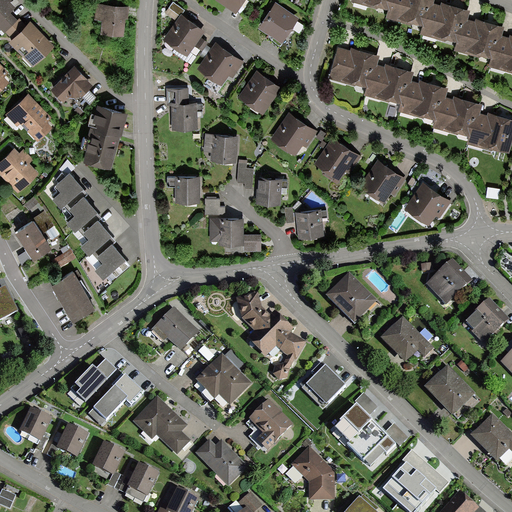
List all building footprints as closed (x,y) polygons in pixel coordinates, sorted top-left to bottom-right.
[(0,0),(0,27),(1,27),(4,30),(5,29),(18,18),(10,11),(16,5),(10,0),(0,0)] [(244,0),(222,0),(237,10),(244,0)] [(392,0),(391,5),(387,15),(412,22),(413,18),(425,21),(431,1),(431,0),(392,0)] [(431,1),(425,21),(422,31),(446,38),(448,33),(460,37),(465,18),(468,8),(441,0),(440,4),(431,1)] [(182,13),(184,8),(173,1),(166,12),(177,20),(182,13)] [(299,17),(276,1),(259,25),(282,41),(299,17)] [(127,16),(128,4),(97,2),(96,18),(102,18),(101,32),(123,34),(125,16),(127,16)] [(188,55),(206,29),(182,13),(177,20),(164,38),(188,55)] [(18,17),(18,18),(5,29),(11,36),(8,39),(33,65),(54,45),(28,18),(24,22),(18,17)] [(465,18),(460,37),(457,48),(480,55),(481,50),(494,53),(499,34),(502,25),(475,17),(474,21),(465,18)] [(499,34),(494,53),(491,64),(511,69),(511,34),(509,33),(508,37),(499,34)] [(202,49),(208,41),(202,37),(196,45),(202,49)] [(244,60),(216,40),(198,67),(222,84),(229,74),(232,77),(244,60)] [(349,47),(338,44),(329,75),(355,83),(357,78),(369,82),(375,61),(378,52),(350,44),(349,47)] [(375,61),(369,82),(366,92),(390,100),(391,95),(403,98),(409,78),(412,68),(385,60),(383,64),(375,61)] [(8,71),(0,61),(0,88),(9,80),(4,75),(8,71)] [(84,109),(97,93),(90,87),(95,82),(75,62),(50,86),(64,100),(71,93),(77,100),(76,101),(84,109)] [(282,85),(258,68),(239,95),(263,112),(282,85)] [(409,78),(403,98),(400,108),(424,115),(426,110),(438,114),(444,95),(447,85),(419,77),(418,81),(409,78)] [(190,86),(167,86),(167,103),(171,103),(171,128),(197,128),(197,100),(190,100),(190,86)] [(29,91),(6,112),(17,124),(20,121),(38,140),(53,125),(48,119),(51,116),(29,91)] [(444,95),(438,114),(435,125),(458,132),(459,127),(472,130),(478,111),(480,102),(454,94),(452,98),(444,95)] [(128,110),(97,102),(95,111),(92,110),(89,121),(91,121),(88,135),(85,134),(83,144),(86,145),(82,158),(112,165),(120,133),(122,134),(128,110)] [(478,111),(472,130),(469,141),(492,147),(493,143),(508,147),(511,133),(511,117),(487,110),(486,114),(478,111)] [(318,130),(289,111),(271,137),(296,154),(303,144),(307,146),(318,130)] [(326,133),(321,129),(316,136),(322,140),(326,133)] [(238,134),(206,132),(204,149),(211,150),(210,159),(236,161),(238,134)] [(361,155),(332,136),(314,163),(323,168),(321,172),(338,183),(346,170),(349,172),(361,155)] [(20,151),(15,146),(0,160),(0,171),(18,190),(38,171),(29,162),(33,158),(24,148),(20,151)] [(247,158),(239,158),(238,180),(245,180),(245,187),(253,187),(253,168),(246,168),(247,158)] [(407,178),(378,158),(360,185),(386,203),(392,193),(395,195),(407,178)] [(65,174),(63,171),(57,178),(58,180),(55,183),(56,184),(54,186),(58,191),(53,196),(60,204),(62,202),(67,208),(84,194),(85,195),(88,193),(83,187),(84,186),(70,170),(65,174)] [(200,201),(200,175),(167,175),(167,186),(175,186),(175,201),(200,201)] [(283,176),(258,175),(258,203),(282,203),(282,194),(289,194),(289,179),(283,178),(283,176)] [(452,201),(423,180),(405,207),(429,224),(435,214),(440,218),(452,201)] [(84,194),(67,208),(73,215),(68,219),(76,229),(78,228),(83,234),(86,232),(84,230),(98,218),(99,219),(103,216),(85,195),(84,194)] [(35,195),(24,203),(29,209),(40,202),(35,195)] [(220,198),(206,198),(206,212),(225,213),(225,205),(220,205),(220,198)] [(293,206),(285,207),(287,221),(294,220),(293,206)] [(321,207),(295,210),(298,236),(324,233),(322,216),(328,216),(327,208),(321,209),(321,207)] [(244,217),(210,217),(210,240),(220,240),(220,243),(243,244),(243,250),(261,250),(261,233),(243,233),(244,217)] [(16,229),(24,243),(42,231),(34,218),(16,229)] [(86,232),(83,234),(86,239),(81,243),(89,253),(92,251),(96,256),(112,241),(113,242),(116,240),(111,234),(112,233),(99,219),(98,218),(84,230),(86,232)] [(51,245),(42,231),(24,243),(28,249),(16,256),(21,264),(51,245)] [(112,241),(96,256),(101,262),(95,267),(103,276),(112,269),(117,274),(129,263),(124,258),(125,256),(113,242),(112,241)] [(75,256),(71,248),(55,256),(60,264),(75,256)] [(472,280),(453,259),(427,284),(446,305),(472,280)] [(94,307),(73,269),(53,281),(74,318),(94,307)] [(376,301),(348,273),(326,296),(353,323),(376,301)] [(6,287),(0,289),(0,320),(18,311),(6,287)] [(308,343),(291,333),(295,329),(274,308),(269,313),(263,307),(258,291),(236,298),(242,319),(254,331),(248,337),(267,357),(276,347),(279,350),(288,356),(284,363),(276,365),(274,374),(280,380),(288,378),(289,369),(295,360),(296,361),(308,343)] [(509,320),(490,300),(466,322),(474,330),(472,332),(483,344),(509,320)] [(200,332),(174,307),(155,326),(181,351),(200,332)] [(433,349),(402,317),(381,338),(405,363),(418,350),(425,357),(433,349)] [(511,351),(501,362),(511,373),(511,351)] [(250,384),(221,355),(195,380),(215,399),(219,395),(229,405),(250,384)] [(71,388),(86,402),(117,370),(106,359),(96,369),(93,366),(71,388)] [(346,386),(322,363),(312,373),(315,376),(303,389),(323,409),(346,386)] [(475,394),(448,366),(425,387),(452,416),(454,414),(458,418),(476,400),(473,396),(475,394)] [(114,387),(89,414),(101,426),(125,401),(131,406),(145,392),(124,372),(112,385),(114,387)] [(378,408),(363,393),(354,403),(358,406),(344,419),(359,434),(347,446),(364,462),(379,447),(387,455),(395,446),(398,449),(409,438),(394,423),(386,431),(370,416),(378,408)] [(186,425),(157,397),(133,421),(152,439),(157,435),(178,455),(191,441),(181,431),(186,425)] [(293,425),(269,400),(250,419),(252,420),(248,424),(255,432),(251,437),(266,452),(293,425)] [(53,419),(31,408),(19,431),(30,437),(29,440),(38,445),(40,441),(42,442),(46,433),(53,419)] [(511,434),(492,415),(471,436),(497,462),(510,450),(511,451),(511,434)] [(90,435),(68,424),(63,435),(57,447),(77,457),(81,451),(82,451),(90,435)] [(57,447),(63,435),(58,432),(47,455),(52,457),(57,447)] [(38,445),(36,449),(42,452),(51,435),(46,433),(42,442),(40,441),(38,445)] [(210,441),(197,454),(228,486),(247,468),(221,441),(215,446),(210,441)] [(113,475),(114,476),(116,472),(125,453),(104,443),(93,465),(113,475)] [(291,465),(309,483),(309,501),(335,501),(335,472),(309,446),(291,465)] [(403,471),(387,489),(412,511),(420,511),(449,481),(432,465),(434,462),(417,447),(403,461),(413,470),(408,476),(403,471)] [(144,502),(147,496),(149,497),(160,474),(139,463),(134,473),(128,486),(130,487),(127,494),(144,502)] [(128,486),(134,473),(129,471),(119,490),(127,494),(130,487),(128,486)] [(114,488),(121,475),(116,472),(114,476),(113,475),(108,485),(114,488)] [(166,511),(177,489),(171,487),(158,511),(166,511)] [(192,511),(199,498),(178,488),(177,489),(166,511),(192,511)] [(16,495),(2,490),(0,495),(0,504),(10,509),(16,495)] [(484,511),(459,490),(440,511),(484,511)] [(255,511),(263,505),(251,493),(239,504),(244,510),(241,511),(255,511)] [(376,511),(360,498),(347,511),(376,511)]
